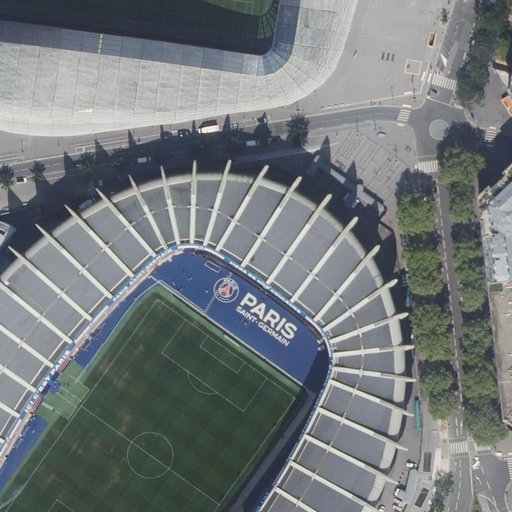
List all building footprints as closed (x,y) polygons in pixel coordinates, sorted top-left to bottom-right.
[(0,0),(0,128),(12,131),(33,134),(54,135),(70,134),(85,133),(152,124),(292,101),(309,92),(324,82),(335,68),(344,49),(358,0),(0,0)] [(511,99),(510,95),(502,100),(511,116),(511,99)] [(505,424),(506,424),(509,424),(511,426),(511,169),(498,183),(480,201),(492,308),(505,424)] [(0,511),(370,511),(373,508),(375,503),(384,480),(390,462),(395,444),(398,431),(401,414),(402,400),(403,382),(404,376),(404,364),(403,352),(400,334),(396,319),(394,310),(386,288),(384,285),(378,273),(372,262),(367,256),(359,246),(350,236),(345,231),(334,222),(324,214),(320,211),(307,203),(295,196),(290,194),(280,189),(270,186),(260,183),(245,180),(230,178),(226,178),(216,177),(206,177),(195,178),(171,183),(159,184),(149,187),(139,190),(111,202),(106,204),(94,210),(83,217),(77,221),(58,235),(55,237),(40,249),(27,261),(19,270),(9,279),(3,285),(0,289),(0,511)] [(409,506),(411,500),(407,498),(400,495),(398,501),(404,504),(409,506)]
